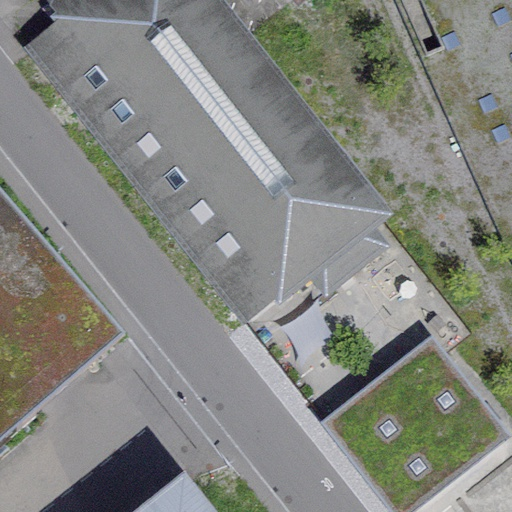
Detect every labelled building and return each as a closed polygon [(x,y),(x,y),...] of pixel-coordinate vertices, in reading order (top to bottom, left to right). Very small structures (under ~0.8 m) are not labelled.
[(46,0),(65,23),(29,51),(247,324),(318,268),(335,288),(385,248),(368,228),(381,218),(207,0),(46,0)] [(511,0),(424,0),(511,198),(511,0)] [(0,196),(0,376),(36,418),(125,339),(0,196)] [(441,360),(338,440),(394,511),(409,511),(503,439),(441,360)] [(0,449),(36,418),(0,376),(0,449)] [(190,511),(183,503),(171,511),(190,511)]
